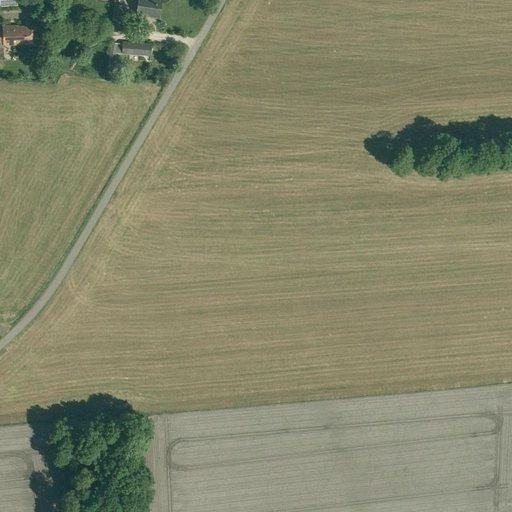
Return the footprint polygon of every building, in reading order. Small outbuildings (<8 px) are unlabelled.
[(44,6),(56,9),(57,0),(42,0),(42,5),(43,7),(44,6)] [(138,0),(136,14),(159,18),(162,0),(138,0)] [(110,31),(123,32),(125,16),(122,15),(124,5),(114,3),(110,31)] [(0,42),(3,42),(3,44),(19,44),(19,43),(31,43),(31,26),(18,26),(2,26),(2,30),(0,30),(0,42)] [(122,52),(150,54),(151,43),(123,41),(122,52)] [(105,77),(112,78),(117,43),(110,42),(105,77)]
